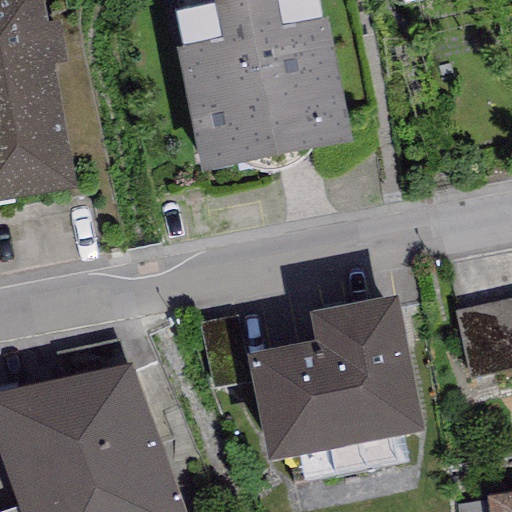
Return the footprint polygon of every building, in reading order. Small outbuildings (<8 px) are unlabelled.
[(0,0),(0,209),(76,196),(54,72),(66,70),(58,27),(46,29),(40,0),(0,0)] [(273,0),(209,0),(220,51),(178,59),(202,186),(352,156),(327,31),(281,40),(273,0)] [(395,0),(396,5),(419,0),(436,0),(439,14),(500,0),(395,0)] [(511,302),(453,316),(468,382),(511,372),(511,302)] [(397,308),(308,325),(314,354),(246,367),(267,477),(424,447),(397,308)] [(180,511),(132,371),(0,401),(0,461),(18,511),(180,511)] [(511,511),(511,498),(487,502),(488,511),(511,511)]
